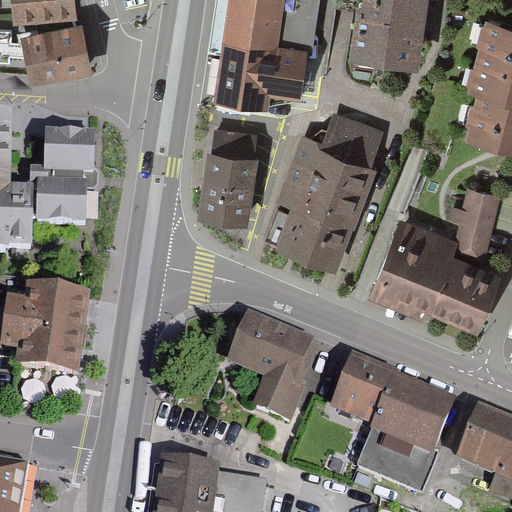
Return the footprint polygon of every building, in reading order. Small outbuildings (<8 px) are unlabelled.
[(13,0),(15,23),(76,19),(74,0),(13,0)] [(227,0),(222,40),(311,53),(318,0),(227,0)] [(365,0),(364,17),(355,14),(351,65),(420,71),(426,0),(365,0)] [(465,141),(511,153),(511,33),(483,25),(476,52),(479,53),(468,93),(478,96),(465,141)] [(83,29),(54,34),(62,79),(91,74),(83,29)] [(0,30),(0,60),(9,62),(10,57),(11,45),(12,31),(0,30)] [(32,84),(62,79),(54,34),(24,39),(25,46),(27,59),(32,84)] [(311,53),(222,40),(213,103),(267,110),(269,96),(304,101),(311,53)] [(11,45),(10,57),(27,59),(25,46),(11,45)] [(0,106),(0,243),(34,244),(34,215),(38,215),(38,182),(31,181),(12,181),(14,107),(0,106)] [(282,206),(266,243),(276,247),(275,251),(335,276),(378,172),(368,168),(382,135),(334,115),(322,142),(307,136),(278,204),(282,206)] [(46,164),(46,167),(95,167),(95,127),(46,127),(46,164)] [(208,154),(198,221),(246,228),(256,162),(252,162),(256,136),(216,130),(213,155),(208,154)] [(38,176),(87,177),(87,188),(95,188),(99,184),(99,172),(95,167),(46,167),(46,164),(31,164),(31,181),(38,182),(38,176)] [(38,182),(38,218),(88,218),(87,188),(87,177),(78,177),(38,176),(38,182)] [(453,256),(479,267),(485,254),(503,203),(470,191),(463,212),(453,209),(449,221),(463,226),(457,245),(453,256)] [(502,275),(479,267),(453,256),(457,245),(401,223),(371,302),(423,322),(425,317),(478,337),(502,275)] [(18,347),(17,363),(78,370),(88,290),(26,282),(24,298),(6,296),(0,345),(18,347)] [(267,376),(255,405),(290,419),(321,342),(248,313),(229,360),(267,376)] [(349,357),(327,410),(374,429),(434,454),(456,402),(349,357)] [(490,492),(511,501),(511,415),(481,402),(457,457),(497,475),(490,492)] [(374,429),(356,470),(421,496),(438,456),(434,454),(374,429)] [(0,511),(27,511),(35,465),(0,460),(0,511)] [(157,461),(149,511),(205,511),(212,469),(157,461)] [(205,511),(257,511),(263,477),(212,469),(205,511)]
